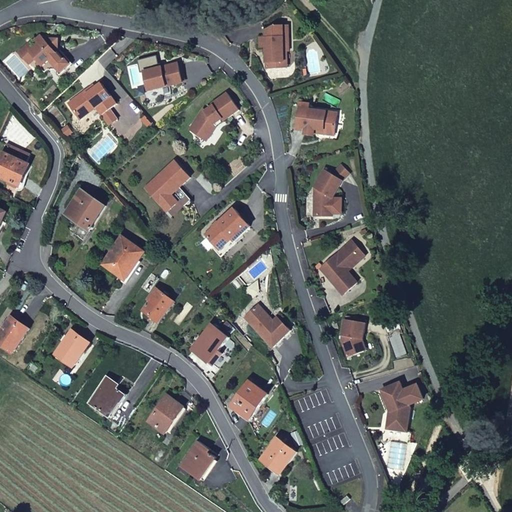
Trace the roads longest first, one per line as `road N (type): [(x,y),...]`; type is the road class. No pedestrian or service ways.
road 1 (residential): [(363,511),(371,477),(296,272),(268,104),(220,44),(43,0)]
road 2 (residential): [(270,511),(207,390),(175,359),(65,296),(40,268),(34,228),(56,170),(53,140),(0,77)]
